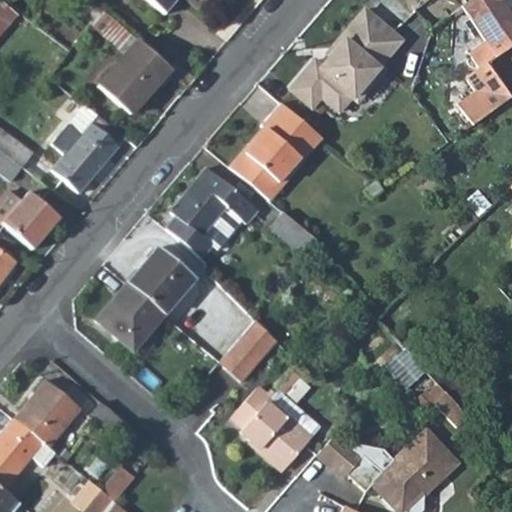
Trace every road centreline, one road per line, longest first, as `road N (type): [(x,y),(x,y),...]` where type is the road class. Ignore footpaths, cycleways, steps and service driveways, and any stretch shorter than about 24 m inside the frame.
road 1 (tertiary): [(288,0),(29,309)]
road 2 (residential): [(29,309),(189,455),(217,511)]
